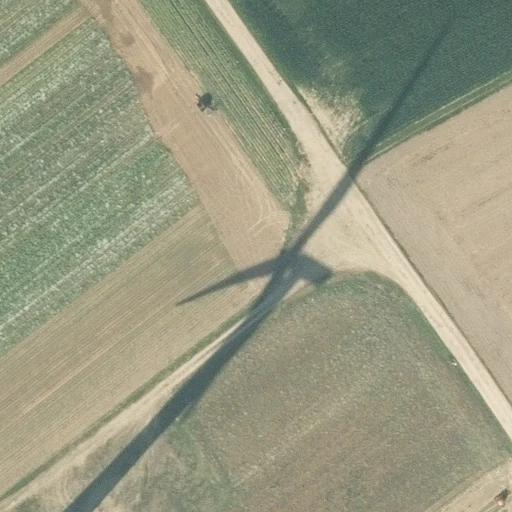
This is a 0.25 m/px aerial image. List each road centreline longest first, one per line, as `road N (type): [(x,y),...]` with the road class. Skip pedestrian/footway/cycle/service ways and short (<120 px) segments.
road 1 (track): [(93,443),(371,221)]
road 2 (track): [(511,419),(338,176)]
road 3 (track): [(338,176),(219,0)]
